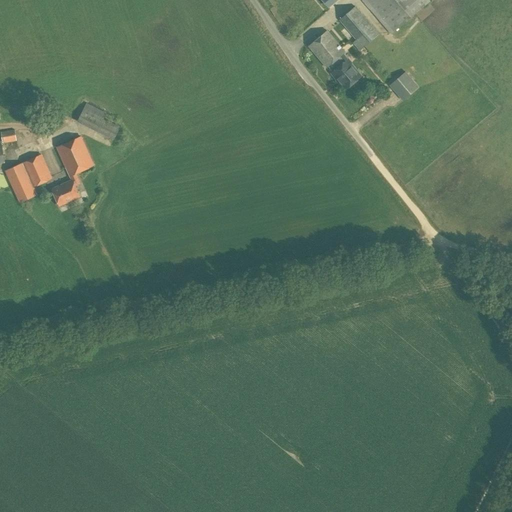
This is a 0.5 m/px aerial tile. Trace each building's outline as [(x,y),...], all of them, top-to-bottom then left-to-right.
[(391,34),(430,1),(429,0),(361,0),(391,34)] [(363,48),(379,34),(355,7),(339,21),(363,48)] [(360,77),(342,55),(344,53),(326,32),(308,47),(326,69),(328,67),(333,72),(330,74),(344,90),(360,77)] [(402,101),(419,87),(406,72),(389,85),(402,101)] [(113,140),(120,127),(84,109),(78,121),(113,140)] [(3,143),(16,141),(15,130),(1,132),(3,143)] [(59,208),(80,198),(74,187),(81,184),(76,174),(94,166),(80,137),(56,148),(71,180),(50,190),(59,208)] [(19,203),(37,195),(34,187),(52,178),(42,155),(5,171),(19,203)]
